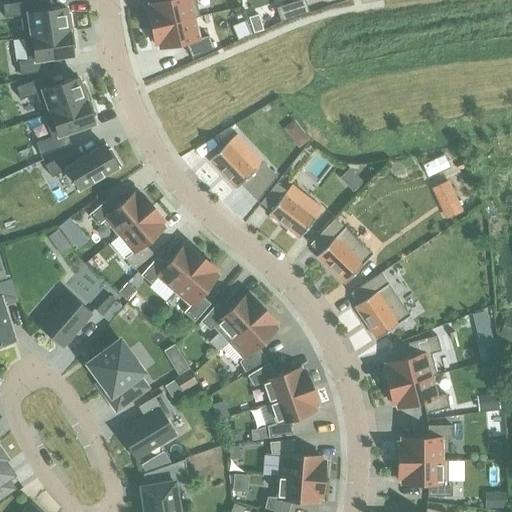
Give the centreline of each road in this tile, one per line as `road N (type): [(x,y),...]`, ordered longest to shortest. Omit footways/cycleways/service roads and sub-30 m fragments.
road 1 (residential): [(354,511),(356,424),(340,364),(294,289),(196,202),(153,144),(123,78),(108,0)]
road 2 (residential): [(116,511),(93,436),(38,371),(13,382),(9,402),(27,447),(79,511)]
